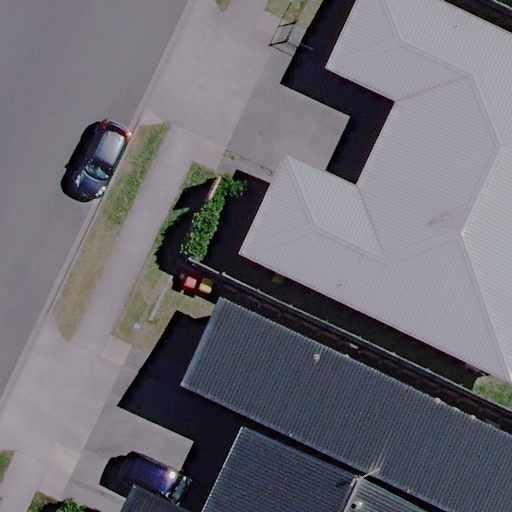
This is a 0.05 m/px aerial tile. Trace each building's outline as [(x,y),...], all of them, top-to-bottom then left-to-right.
[(511,38),(432,0),(356,0),(324,67),(393,101),(371,145),(511,212),(511,38)] [(511,377),(511,212),(371,145),(348,193),(280,160),(234,254),(507,387),(511,377)] [(219,223),(163,201),(120,311),(176,332),(219,223)] [(511,511),(511,446),(215,303),(174,388),(245,422),(221,472),(302,511),(511,511)] [(302,511),(221,472),(201,511),(168,511),(127,492),(117,511),(302,511)]
